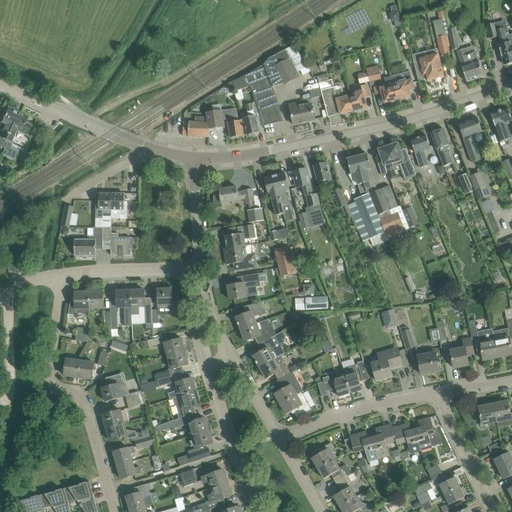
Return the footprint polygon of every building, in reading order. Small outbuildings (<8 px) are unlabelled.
[(390,7),(392,13),(389,13),(391,22),(394,22),(396,28),(402,26),(396,5),(390,7)] [(439,21),(434,22),(441,55),(450,53),(448,47),(450,46),(448,36),(446,36),(446,35),(449,35),(448,30),(445,12),(444,12),(444,11),(437,12),(438,14),(439,21)] [(511,34),(505,36),(503,29),(497,30),(495,23),(486,26),(489,39),(497,37),(500,45),(499,45),(501,53),(502,53),(505,66),(511,63),(511,34)] [(456,29),(448,30),(452,50),(459,49),(456,29)] [(259,112),(260,115),(262,125),(283,120),(278,103),(272,87),(283,84),(283,85),(299,76),(296,72),(285,50),(269,58),(264,65),(248,74),(240,79),(233,81),(237,91),(250,86),(258,108),(258,109),(259,112)] [(478,60),(475,51),(466,54),(465,54),(459,56),(462,65),(461,66),(467,82),(483,77),(478,60)] [(420,59),(414,61),(418,78),(426,76),(427,80),(443,77),(438,55),(420,59)] [(311,72),(321,69),(321,71),(341,66),(339,58),(319,63),(308,65),(311,72)] [(366,69),(367,74),(369,82),(381,79),(378,66),(366,69)] [(410,72),(391,77),(397,100),(399,100),(399,101),(404,100),(404,98),(410,97),(409,91),(415,89),(410,72)] [(328,74),(318,77),(328,119),(329,118),(329,117),(340,114),(341,115),(334,87),(334,84),(332,80),(329,80),(328,74)] [(369,82),(367,74),(358,76),(360,84),(369,82)] [(397,100),(391,77),(384,79),(386,85),(374,88),(376,95),(382,93),(384,104),(397,100)] [(339,83),(334,84),(334,87),(341,115),(354,111),(350,96),(344,98),(341,85),(339,86),(339,83)] [(361,86),(362,91),(349,94),(350,96),(354,111),(355,111),(355,112),(360,111),(360,110),(367,108),(364,98),(370,96),(367,85),(361,86)] [(249,117),(244,118),(247,135),(259,133),(255,116),(260,115),(259,112),(258,109),(256,102),(246,105),(249,117)] [(200,104),(194,107),(197,112),(203,109),(200,104)] [(289,105),(293,125),(315,121),(312,104),(299,107),(298,104),(289,105)] [(8,108),(1,123),(5,125),(0,136),(0,146),(5,149),(8,141),(6,139),(18,112),(8,108)] [(491,114),(496,128),(495,128),(502,147),(509,145),(506,137),(510,136),(506,125),(511,122),(511,119),(508,108),(491,114)] [(224,128),(224,120),(228,120),(230,138),(244,136),(241,121),(238,121),(236,109),(229,110),(222,111),(222,110),(213,111),(206,112),(206,113),(207,117),(208,117),(208,124),(209,124),(209,129),(224,128)] [(20,151),(11,147),(12,143),(11,143),(16,130),(27,135),(31,126),(25,123),(28,117),(18,112),(6,139),(8,141),(5,149),(2,154),(15,160),(20,151)] [(208,137),(209,129),(209,124),(208,124),(208,117),(207,117),(195,117),(195,122),(188,121),(188,127),(183,127),(183,136),(208,137)] [(477,118),(459,124),(472,162),(481,159),(472,135),(475,134),(474,137),(475,141),(478,142),(481,141),(483,138),(482,134),(479,133),(478,133),(482,131),(477,118)] [(431,133),(437,149),(437,150),(444,166),(453,163),(446,147),(449,145),(444,129),(431,133)] [(416,153),(420,168),(428,165),(424,151),(430,149),(426,135),(411,140),(415,154),(416,153)] [(380,150),(384,163),(378,165),(382,176),(387,175),(390,181),(397,179),(395,171),(402,169),(406,180),(416,176),(406,149),(400,151),(397,144),(380,150)] [(369,193),(370,194),(380,220),(402,211),(400,206),(398,207),(389,186),(376,191),(371,170),(367,154),(357,157),(366,192),(367,194),(369,193)] [(361,193),(366,192),(357,157),(347,159),(351,175),(356,174),(361,193)] [(315,166),(314,166),(318,182),(319,185),(321,188),(325,187),(326,183),(331,182),(327,163),(321,165),(320,163),(315,165),(315,166)] [(304,170),(302,170),(302,169),(293,172),(296,181),(297,188),(303,187),(309,207),(305,208),(306,213),(299,215),(302,229),(310,227),(325,223),(320,204),(317,194),(313,195),(306,168),(304,169),(304,170)] [(481,172),(470,177),(480,201),(490,196),(481,172)] [(275,176),(284,214),(286,222),(290,220),(291,220),(291,219),(291,218),(293,218),(291,212),(287,196),(286,196),(284,191),(289,190),(285,173),(275,176)] [(459,178),(464,191),(465,190),(466,194),(473,191),(471,188),(472,187),(467,174),(459,178)] [(276,216),(284,214),(275,176),(264,178),(268,195),(271,194),(276,216)] [(222,207),(222,203),(239,201),(239,200),(245,199),(246,203),(254,202),(252,189),(244,190),(244,192),(238,193),(237,187),(219,190),(220,196),(214,197),(214,207),(222,207)] [(346,218),(352,216),(348,207),(341,189),(332,193),(338,208),(342,207),(346,218)] [(103,217),(111,217),(112,194),(99,194),(99,201),(96,201),(96,219),(103,219),(103,217)] [(112,194),(111,217),(120,217),(120,219),(127,219),(127,202),(124,202),(124,194),(112,194)] [(352,216),(363,242),(370,239),(373,247),(388,241),(388,238),(380,220),(370,194),(355,200),(356,203),(348,207),(352,216)] [(62,223),(62,225),(69,227),(73,208),(65,207),(62,223)] [(264,221),(262,208),(249,210),(247,211),(249,223),(264,221)] [(409,228),(416,225),(410,210),(403,212),(409,228)] [(402,211),(380,220),(388,238),(405,231),(409,229),(409,228),(403,212),(402,211)] [(494,216),(488,219),(494,233),(500,231),(494,216)] [(225,236),(227,249),(245,246),(244,240),(255,238),(253,225),(227,229),(228,236),(225,236)] [(103,242),(103,228),(94,228),(94,237),(89,237),(89,240),(75,240),(75,256),(96,256),(96,242),(103,242)] [(111,228),(103,228),(103,242),(111,242),(111,250),(111,256),(120,256),(120,255),(123,255),(123,256),(131,256),(131,247),(133,247),(133,239),(131,239),(131,238),(118,238),(118,234),(111,234),(111,228)] [(269,233),(272,241),(278,239),(276,231),(269,233)] [(245,246),(227,249),(224,249),(227,265),(239,263),(240,270),(257,267),(255,254),(247,255),(245,246)] [(274,250),(281,277),(299,272),(292,247),(290,248),(289,246),(274,250)] [(9,273),(22,273),(22,265),(9,265),(9,273)] [(256,287),(260,287),(259,282),(266,281),(265,273),(240,276),(241,284),(228,286),(230,300),(247,298),(257,296),(256,287)] [(312,284),(301,285),(302,295),(313,294),(312,284)] [(164,289),(158,290),(158,307),(172,307),(172,312),(180,312),(179,297),(172,298),(172,289),(172,287),(164,287),(164,289)] [(124,313),(131,313),(131,307),(130,288),(123,288),(123,291),(116,291),(117,308),(124,307),(124,313)] [(131,307),(131,313),(132,315),(139,315),(139,307),(145,307),(144,290),(138,290),(138,288),(130,288),(131,307)] [(90,309),(89,292),(75,293),(75,302),(70,302),(68,315),(79,316),(79,314),(82,314),(82,315),(90,314),(90,309)] [(103,292),(89,292),(90,309),(104,308),(103,292)] [(295,299),(296,311),(328,309),(328,297),(295,299)] [(259,315),(259,317),(266,314),(266,312),(262,302),(246,306),(248,313),(236,317),(238,323),(237,323),(238,326),(239,326),(241,330),(257,323),(254,317),(259,315)] [(381,313),(386,329),(399,326),(394,309),(381,313)] [(144,310),(145,324),(152,324),(152,310),(144,310)] [(350,314),(352,320),(360,317),(359,311),(350,314)] [(257,323),(241,330),(245,342),(254,338),(258,337),(261,344),(276,335),(272,326),(270,326),(268,319),(257,323)] [(472,339),(472,340),(479,339),(483,361),(498,358),(494,340),(493,332),(492,329),(477,332),(475,321),(468,322),(472,339)] [(437,326),(440,342),(447,340),(444,327),(443,325),(437,326)] [(77,327),(76,334),(90,336),(90,329),(77,327)] [(401,332),(406,349),(415,346),(410,329),(409,329),(401,332)] [(493,332),(494,340),(498,358),(511,354),(511,351),(508,333),(509,333),(508,329),(493,332)] [(286,337),(283,332),(276,335),(261,344),(265,350),(253,356),(256,362),(257,364),(258,364),(260,368),(274,359),(273,356),(276,354),(278,358),(281,356),(281,355),(285,353),(281,347),(283,345),(286,337)] [(90,336),(76,334),(75,341),(89,342),(90,336)] [(160,337),(146,341),(148,347),(162,344),(160,337)] [(163,343),(167,356),(185,352),(182,339),(163,343)] [(472,340),(472,339),(464,340),(465,348),(451,351),(454,368),(469,366),(467,355),(474,353),(472,340)] [(117,349),(119,343),(113,341),(111,347),(117,349)] [(326,342),(320,346),(324,354),(331,351),(326,342)] [(371,362),(364,364),(366,369),(373,368),(377,381),(392,377),(390,369),(394,367),(395,368),(402,366),(397,349),(378,354),(380,362),(372,364),(371,362)] [(417,353),(421,375),(439,371),(435,349),(417,353)] [(185,352),(167,356),(170,368),(170,370),(182,367),(188,365),(187,359),(189,358),(187,351),(185,352)] [(101,352),(98,365),(104,366),(108,353),(101,352)] [(260,368),(266,379),(277,373),(281,379),(291,373),(285,362),(281,356),(278,358),(275,359),(274,359),(260,368)] [(64,376),(78,378),(80,361),(66,359),(64,376)] [(80,361),(78,378),(92,380),(94,363),(80,361)] [(363,381),(369,379),(366,369),(364,364),(364,361),(358,363),(358,364),(343,368),(345,375),(350,393),(362,390),(358,379),(362,378),(363,381)] [(298,363),(290,368),(293,372),(297,370),(301,368),(298,363)] [(168,370),(155,374),(156,375),(154,376),(155,380),(157,379),(157,380),(170,377),(168,370)] [(301,393),(304,392),(303,391),(294,375),(294,374),(293,372),(291,373),(281,379),(277,381),(281,390),(274,394),(280,404),(301,393)] [(108,387),(102,388),(105,402),(122,397),(123,397),(117,375),(106,378),(108,387)] [(323,378),(324,382),(327,391),(333,390),(332,386),(335,385),(339,397),(350,393),(345,375),(330,379),(329,377),(323,378)] [(172,383),(170,377),(157,380),(158,383),(155,384),(156,388),(172,383)] [(172,393),(168,394),(170,400),(173,399),(173,398),(196,391),(192,378),(175,383),(177,390),(172,393)] [(328,395),(327,391),(324,382),(318,383),(322,397),(328,395)] [(173,398),(173,399),(175,406),(176,406),(179,414),(177,414),(179,419),(197,413),(194,407),(200,405),(196,391),(173,398)] [(125,395),(127,402),(140,398),(138,392),(125,395)] [(301,393),(280,404),(281,405),(279,406),(282,412),(284,411),(286,415),(293,411),(296,418),(311,410),(301,393)] [(140,398),(127,402),(128,408),(142,405),(140,398)] [(508,401),(493,404),(497,422),(511,419),(508,401)] [(497,422),(493,404),(479,407),(482,425),(497,422)] [(103,415),(107,428),(125,423),(121,410),(103,415)] [(159,426),(160,432),(185,424),(183,418),(169,422),(159,426)] [(199,420),(187,424),(192,436),(209,431),(209,430),(211,430),(209,423),(206,424),(204,418),(199,420)] [(420,428),(415,429),(421,451),(432,448),(432,446),(442,443),(437,430),(434,431),(430,418),(418,421),(420,428)] [(135,441),(145,438),(144,437),(143,431),(136,433),(135,431),(127,430),(125,423),(107,428),(110,441),(124,437),(125,440),(131,439),(132,441),(135,441)] [(398,428),(393,430),(396,441),(397,445),(407,442),(411,454),(421,451),(415,429),(411,431),(409,424),(399,427),(400,429),(398,430),(398,428)] [(377,436),(373,438),(379,459),(390,456),(386,444),(396,441),(393,430),(392,425),(385,426),(375,429),(377,436)] [(196,449),(187,452),(191,464),(211,456),(208,449),(205,450),(204,447),(213,444),(209,431),(192,436),(196,449)] [(352,443),(355,453),(365,450),(369,462),(379,459),(373,438),(368,439),(366,432),(356,435),(358,442),(352,443)] [(145,438),(135,441),(137,448),(155,443),(153,435),(144,437),(145,438)] [(349,454),(355,453),(352,443),(351,438),(344,440),(349,454)] [(501,442),(497,443),(488,448),(492,454),(502,449),(501,442)] [(312,459),(318,469),(334,459),(337,458),(329,444),(317,451),(319,454),(312,459)] [(113,452),(117,466),(132,462),(130,455),(136,453),(134,447),(128,448),(113,452)] [(392,451),(394,458),(400,456),(400,453),(398,449),(392,451)] [(407,451),(400,453),(400,456),(401,460),(409,458),(407,451)] [(494,459),(499,469),(511,462),(511,458),(509,452),(494,459)] [(152,457),(155,469),(162,467),(159,455),(152,457)] [(346,464),(339,468),(334,459),(318,469),(324,479),(334,473),(336,476),(333,478),(336,483),(348,477),(348,476),(351,474),(346,464)] [(357,461),(359,467),(366,465),(365,459),(357,461)] [(132,462),(117,466),(121,479),(142,474),(140,467),(134,469),(132,462)] [(511,462),(499,469),(504,479),(511,475),(511,462)] [(427,470),(432,481),(443,476),(438,465),(427,470)] [(180,474),(182,479),(183,481),(180,482),(181,486),(184,485),(185,487),(198,482),(193,469),(180,474)] [(211,488),(228,482),(223,470),(202,477),(204,484),(209,483),(211,488)] [(334,496),(340,507),(356,497),(348,484),(351,482),(348,477),(336,483),(339,489),(342,487),(344,490),(334,496)] [(440,485),(445,495),(460,487),(455,477),(440,485)] [(89,482),(65,488),(68,502),(76,500),(80,505),(79,505),(81,508),(82,507),(84,511),(97,511),(96,505),(89,482)] [(186,510),(179,511),(204,511),(210,510),(215,508),(224,505),(222,498),(232,494),(228,482),(211,488),(213,494),(207,496),(209,501),(205,502),(206,503),(186,510)] [(430,482),(415,490),(422,504),(422,505),(429,502),(431,501),(436,498),(432,489),(433,489),(430,482)] [(460,487),(445,495),(449,505),(464,497),(460,487)] [(44,494),(40,495),(44,508),(53,506),(56,511),(70,511),(68,502),(65,488),(44,494)] [(126,497),(130,510),(145,506),(153,504),(151,496),(148,497),(146,491),(126,497)] [(15,502),(17,511),(45,511),(44,508),(41,495),(40,495),(38,496),(15,502)] [(374,511),(371,507),(369,508),(367,505),(361,503),(358,496),(356,497),(340,507),(343,511),(354,511),(356,511),(374,511)] [(429,502),(422,505),(423,508),(425,511),(432,508),(429,502)]
